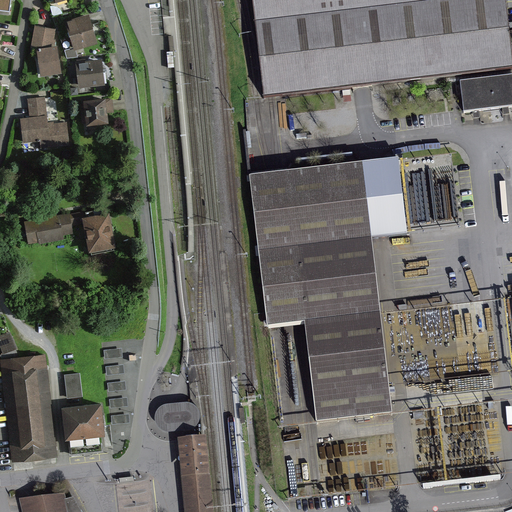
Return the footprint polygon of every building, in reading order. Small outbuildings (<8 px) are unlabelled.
[(0,0),(0,9),(10,10),(11,0),(0,0)] [(252,0),(264,97),(268,97),(456,75),(511,68),(511,58),(505,0),(252,0)] [(71,34),(75,46),(76,48),(99,41),(89,11),(68,17),(70,23),(68,23),(71,34)] [(57,28),(37,24),(33,48),(38,50),(41,76),(63,70),(60,46),(56,47),(57,28)] [(77,56),(76,48),(75,46),(65,49),(68,56),(77,56)] [(102,56),(76,59),(79,85),(105,82),(102,56)] [(511,74),(462,80),(466,110),(511,104),(511,74)] [(105,95),(84,97),(86,122),(108,120),(108,111),(113,110),(112,98),(105,99),(105,95)] [(44,96),(27,98),(29,116),(20,117),(23,140),(41,138),(42,146),(68,143),(66,120),(47,122),(44,96)] [(263,174),(249,176),(266,329),(282,327),(295,326),(305,325),(316,422),(390,414),(361,163),(277,173),(271,173),(270,174),(263,174)] [(110,209),(83,213),(88,249),(115,244),(113,230),(110,209)] [(80,222),(78,211),(50,215),(26,219),(30,241),(39,239),(40,242),(63,238),(63,234),(74,232),(73,223),(80,222)] [(16,348),(8,330),(0,333),(0,346),(3,353),(16,348)] [(44,355),(1,360),(13,460),(56,455),(44,355)] [(80,372),(65,373),(67,396),(82,395),(80,372)] [(155,419),(157,423),(160,428),(163,430),(167,431),(192,429),(195,425),(198,421),(199,417),(199,411),(197,407),(191,403),(187,402),(167,403),(164,404),(162,405),(158,408),(156,412),(155,416),(155,419)] [(100,407),(63,410),(66,442),(103,439),(100,407)] [(181,459),(185,511),(210,511),(205,435),(180,437),(181,459)] [(23,495),(25,511),(70,511),(66,488),(23,495)]
